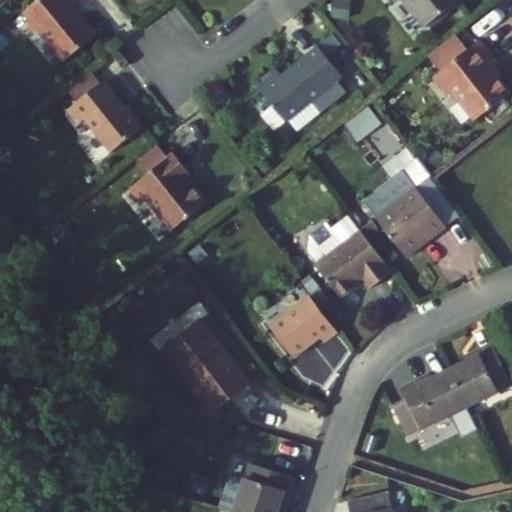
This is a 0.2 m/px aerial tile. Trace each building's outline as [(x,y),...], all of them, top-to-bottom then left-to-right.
[(74,12),(63,0),(44,0),(22,18),(27,25),(26,26),(26,32),(32,40),(38,40),(39,40),(62,68),(93,42),(78,24),(77,26),(69,16),(74,12)] [(380,0),(371,8),(385,27),(390,23),(412,51),(446,25),(428,1),(429,0),(380,0)] [(344,76),(321,47),(284,76),(276,66),(256,83),(296,133),(348,92),(338,80),(344,76)] [(472,129),(507,102),(489,78),(495,73),(478,51),(432,86),(447,105),(451,102),(472,129)] [(84,119),(110,153),(144,127),(128,106),(124,108),(105,83),(70,109),(80,123),(84,119)] [(67,111),(77,125),(80,123),(70,109),(67,111)] [(173,155),(128,189),(139,204),(145,200),(170,233),(206,206),(185,178),(188,175),(173,155)] [(364,205),(405,260),(430,241),(431,244),(446,233),(404,175),(364,205)] [(346,222),(329,234),(340,250),(357,238),(346,222)] [(388,279),(357,238),(340,250),(329,234),(324,228),(308,240),(303,255),(314,270),(312,271),(336,304),(358,288),(365,296),(388,279)] [(305,281),(295,289),(306,304),(316,296),(305,281)] [(313,313),(317,318),(327,310),(316,296),(306,304),(313,313)] [(326,358),(339,348),(317,318),(313,313),(272,343),(295,373),(322,353),(326,358)] [(197,318),(159,346),(207,410),(245,382),(197,318)] [(479,362),(456,373),(473,409),(511,391),(511,379),(498,349),(477,358),(479,362)] [(397,408),(412,439),(473,409),(456,373),(430,385),(428,382),(407,392),(412,401),(397,408)] [(215,511),(276,511),(277,511),(281,511),(283,511),(290,491),(244,477),(239,492),(228,488),(222,491),(215,511)] [(350,511),(370,511),(394,507),(391,492),(348,502),(350,511)]
